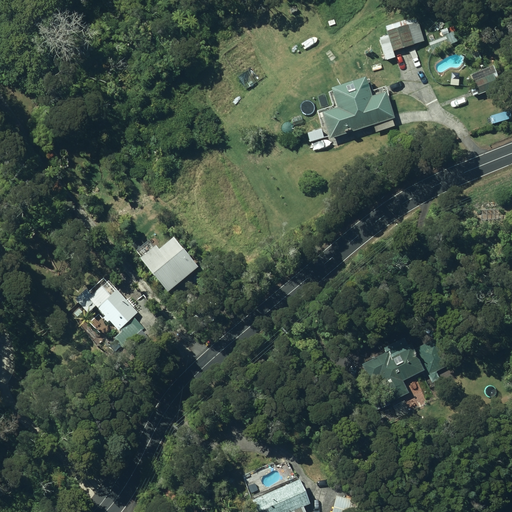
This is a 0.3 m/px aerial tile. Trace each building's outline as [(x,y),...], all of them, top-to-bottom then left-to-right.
[(385,27),(393,52),(414,45),(408,25),(407,25),(406,20),(385,27)] [(447,35),(429,42),(432,51),(450,44),(447,35)] [(392,53),(387,38),(377,41),(384,60),(393,57),(392,53)] [(473,83),(478,95),(498,87),(493,74),(473,83)] [(321,114),(329,140),(395,119),(386,93),(371,97),(365,78),(330,89),(337,109),(321,114)] [(325,142),(317,144),(319,151),(327,148),(325,142)] [(74,211),(95,234),(103,227),(83,203),(74,211)] [(138,260),(166,295),(197,269),(172,239),(157,251),(154,247),(138,260)] [(108,321),(130,343),(148,324),(115,292),(109,298),(100,289),(91,298),(84,291),(73,302),(86,315),(94,308),(104,318),(103,319),(106,323),(108,321)] [(429,323),(436,330),(441,325),(435,318),(429,323)] [(414,348),(427,374),(449,364),(436,338),(414,348)] [(377,375),(390,400),(408,391),(401,379),(422,369),(409,343),(388,353),(386,350),(359,363),(367,380),(377,375)] [(378,399),(381,406),(387,404),(383,396),(378,399)] [(402,401),(391,407),(396,418),(407,412),(402,401)] [(305,511),(302,506),(308,503),(297,477),(249,498),(255,511),(305,511)] [(335,495),(330,511),(354,511),(358,500),(335,495)]
